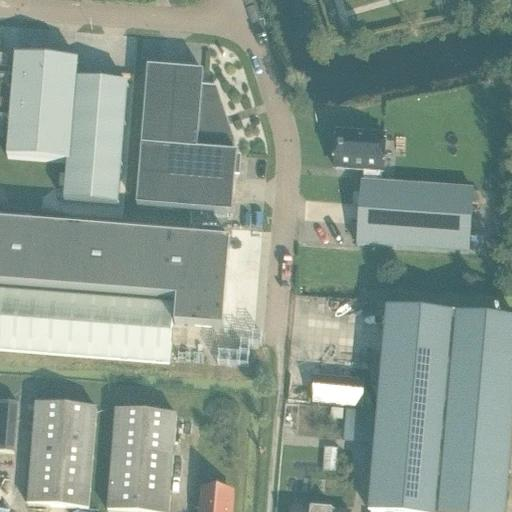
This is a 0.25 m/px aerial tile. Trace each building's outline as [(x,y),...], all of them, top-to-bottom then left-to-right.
[(0,55),(0,67),(7,68),(8,57),(0,55)] [(15,57),(7,159),(70,164),(78,62),(15,57)] [(148,69),(137,208),(232,215),(237,155),(233,155),(234,142),(216,88),(203,87),(204,74),(148,69)] [(385,137),(337,133),(335,169),(364,171),(363,183),(362,183),(357,247),(469,255),(473,191),(381,185),(382,173),(385,137)] [(0,223),(0,286),(177,300),(174,326),(223,330),(230,242),(0,223)] [(0,351),(169,365),(174,305),(0,291),(0,351)] [(511,325),(389,314),(380,420),(446,426),(447,409),(511,415),(511,325)] [(362,410),(364,386),(315,382),(313,406),(362,410)] [(0,453),(13,454),(18,405),(0,402),(0,453)] [(89,511),(97,411),(36,406),(28,506),(89,511)] [(446,426),(380,420),(372,511),(503,511),(511,418),(511,415),(447,409),(446,426)] [(169,511),(177,417),(116,412),(107,511),(169,511)] [(375,414),(345,412),(343,445),(373,447),(375,414)] [(230,511),(232,490),(205,488),(202,511),(230,511)]
